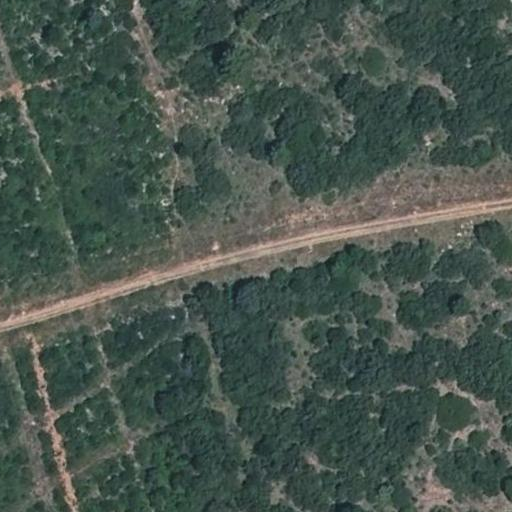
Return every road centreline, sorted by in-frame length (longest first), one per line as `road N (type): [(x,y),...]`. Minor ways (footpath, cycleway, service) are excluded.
road 1 (track): [(511,203),(322,236),(0,324)]
road 2 (primary): [(0,232),(73,511)]
